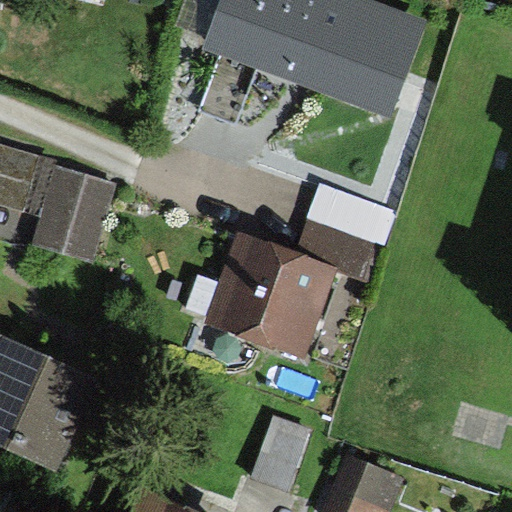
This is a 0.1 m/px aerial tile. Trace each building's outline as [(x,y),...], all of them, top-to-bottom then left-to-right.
[(232,0),(215,49),(386,113),(415,36),(317,0),(232,0)] [(89,256),(109,184),(0,154),(0,202),(48,215),(40,242),(89,256)] [(377,215),(322,194),(301,249),(356,270),(377,215)] [(328,275),(242,242),(211,324),(297,357),(328,275)] [(0,445),(50,465),(82,382),(0,350),(0,445)] [(250,481),(280,491),(299,436),(269,426),(250,481)] [(327,511),(379,511),(391,483),(345,466),(327,511)]
